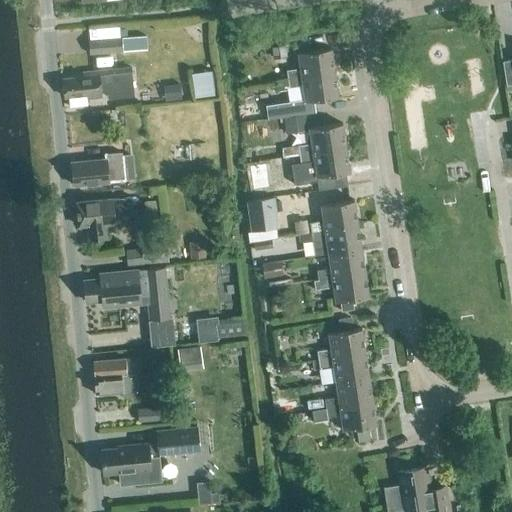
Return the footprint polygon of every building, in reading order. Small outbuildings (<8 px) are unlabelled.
[(90,27),(90,35),(120,35),(120,26),(90,27)] [(90,55),(124,52),(121,37),(89,39),(90,55)] [(274,61),(286,59),(284,46),(272,48),(274,61)] [(287,80),(334,73),(331,48),(298,53),(300,70),(297,71),(296,69),(286,70),(287,80)] [(506,86),(511,84),(511,59),(503,61),(506,86)] [(133,96),(130,68),(83,73),(84,77),(63,79),(65,98),(68,97),(69,107),(87,105),(86,99),(102,98),(100,87),(107,87),(108,98),(133,96)] [(211,71),(191,74),(195,97),(214,95),(211,71)] [(334,73),(287,80),(289,89),(299,88),(299,85),(302,85),(305,102),(338,97),(334,73)] [(180,84),(163,86),(165,102),(182,100),(180,84)] [(261,120),(297,115),(295,102),(259,108),(261,120)] [(284,120),(286,136),(309,133),(306,116),(284,120)] [(299,155),(346,148),(342,123),(309,129),(312,146),(308,146),(308,144),(297,146),(299,155)] [(193,144),(184,145),(185,160),(194,159),(193,144)] [(348,186),(346,173),(349,172),(346,148),(299,155),(300,164),(291,166),(294,185),(317,182),(318,190),(348,186)] [(123,160),(122,152),(106,154),(105,153),(105,159),(71,162),(74,186),(109,182),(109,181),(124,179),(124,177),(135,176),(133,159),(123,160)] [(272,160),(249,164),(253,188),(276,184),(272,160)] [(251,232),(278,228),(274,197),(247,201),(251,232)] [(133,212),(132,198),(112,200),(112,199),(76,203),(79,226),(88,226),(89,240),(105,238),(104,224),(114,223),(113,214),(133,212)] [(310,232),(357,224),(354,200),(320,205),(323,222),(319,223),(319,221),(309,222),(310,232)] [(328,253),(361,249),(357,224),(310,232),(314,255),(328,253)] [(127,266),(169,261),(167,239),(142,242),(142,249),(126,251),(127,266)] [(189,242),(191,259),(205,258),(204,241),(189,242)] [(318,280),(364,273),(361,249),(328,253),(330,270),(327,271),(326,269),(316,270),(318,280)] [(281,261),(262,264),(264,278),(283,275),(281,261)] [(170,317),(165,267),(121,272),(121,277),(84,281),(86,302),(101,301),(102,309),(148,304),(150,319),(170,317)] [(335,302),(368,297),(364,273),(318,280),(313,280),(314,290),(329,287),(329,285),(332,285),(335,302)] [(245,335),(243,316),(217,319),(217,316),(195,319),(198,343),(218,341),(217,338),(245,335)] [(318,360),(365,353),(361,328),(328,333),(331,351),(327,351),(327,349),(316,351),(318,360)] [(200,346),(179,348),(181,369),(203,367),(200,346)] [(335,382),(368,377),(365,353),(318,360),(319,369),(330,368),(329,366),(333,365),(335,382)] [(139,374),(137,359),(125,360),(125,359),(93,362),(95,378),(94,378),(95,395),(122,392),(123,398),(137,396),(136,386),(146,385),(146,377),(136,378),(135,374),(139,374)] [(325,408),(372,401),(368,377),(335,382),(338,399),(334,399),(334,397),(324,399),(325,408)] [(308,409),(323,407),(322,399),(306,401),(308,409)] [(372,401),(325,408),(311,410),(313,422),(327,419),(327,417),(337,416),(337,414),(340,413),(343,430),(356,428),(368,426),(376,425),(372,401)] [(138,423),(158,421),(157,407),(137,409),(138,423)] [(368,426),(356,428),(358,442),(370,440),(368,426)] [(161,455),(198,451),(196,427),(156,431),(159,455),(161,455)] [(117,448),(101,450),(103,474),(119,472),(120,474),(121,485),(151,482),(150,468),(149,456),(148,445),(147,443),(117,446),(117,448)] [(429,490),(425,467),(397,471),(400,486),(383,489),(386,511),(397,511),(419,508),(419,511),(449,511),(445,487),(429,490)] [(216,500),(216,479),(197,480),(197,500),(216,500)]
